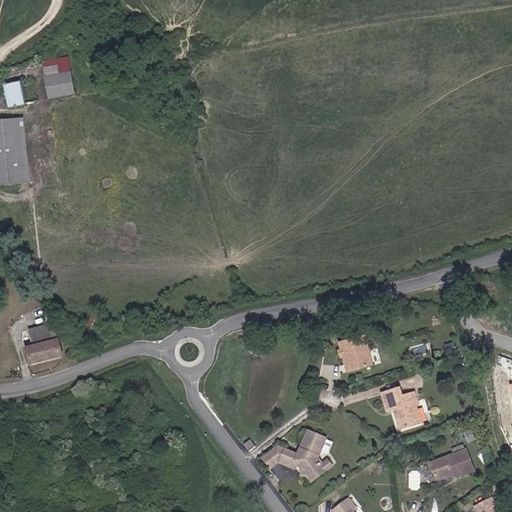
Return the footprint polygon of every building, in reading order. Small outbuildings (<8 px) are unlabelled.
[(0,68),(7,104),(71,92),(64,51),(0,65),(0,68)] [(0,168),(3,186),(27,182),(15,118),(0,120),(0,168)] [(19,334),(47,329),(45,318),(19,324),(20,330),(19,331),(19,334)] [(21,361),(52,354),(47,329),(19,334),(21,340),(17,341),(21,361)] [(370,346),(346,352),(348,359),(350,359),(354,372),(350,373),(352,381),(377,374),(370,346)] [(464,362),(463,354),(453,357),(455,364),(464,362)] [(465,370),(458,372),(460,382),(468,380),(465,370)] [(423,414),(426,414),(421,400),(409,404),(406,395),(387,399),(392,417),(405,413),(407,420),(404,421),(409,436),(427,431),(423,414)] [(333,459),(337,447),(313,440),(307,463),(291,459),(287,472),(305,477),(312,472),(314,475),(312,484),(321,485),(324,489),(338,479),(330,467),(327,469),(323,466),(325,460),(333,459)] [(251,455),(260,449),(254,443),(246,449),(251,455)] [(281,451),(266,461),(274,472),(289,461),(281,451)] [(338,479),(345,474),(337,462),(325,460),(323,466),(327,469),(330,467),(338,479)] [(457,489),(475,481),(467,461),(433,474),(438,490),(456,484),(457,489)] [(502,495),(496,498),(499,506),(505,503),(502,495)]
